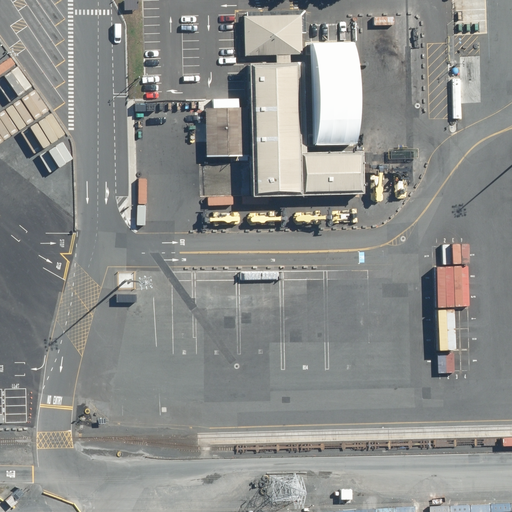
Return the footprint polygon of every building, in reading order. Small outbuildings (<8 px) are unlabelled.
[(276,61),(248,61),(251,194),(362,192),(362,150),(305,151),(303,60),(289,61),(289,53),(301,53),(301,14),(244,15),(244,54),(276,54),(276,61)] [(246,91),(246,68),(236,68),(236,90),(246,91)] [(482,70),(462,70),(463,93),(482,93),(482,70)] [(247,106),(205,107),(207,172),(248,171),(247,106)] [(394,148),(363,148),(363,152),(363,159),(394,159),(394,148)] [(210,240),(210,242),(239,237),(237,227),(210,231),(185,230),(185,238),(210,240)] [(249,307),(260,308),(261,285),(266,285),(266,276),(246,275),(246,285),(250,285),(249,307)]
